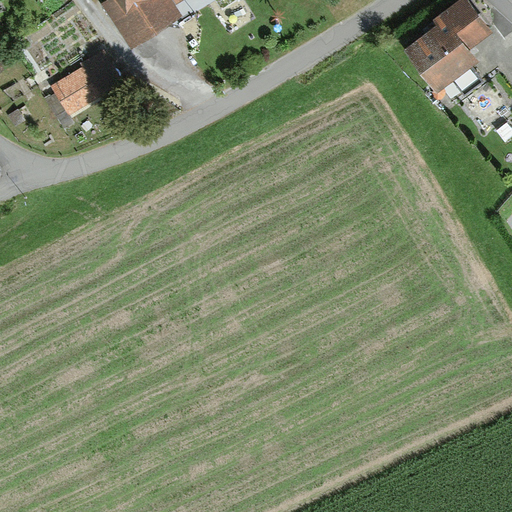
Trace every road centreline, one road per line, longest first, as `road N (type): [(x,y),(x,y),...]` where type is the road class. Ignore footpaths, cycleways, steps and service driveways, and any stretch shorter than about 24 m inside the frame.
road 1 (residential): [(398,0),(294,67),(129,148),(25,176)]
road 2 (track): [(231,97),(156,80),(84,0)]
